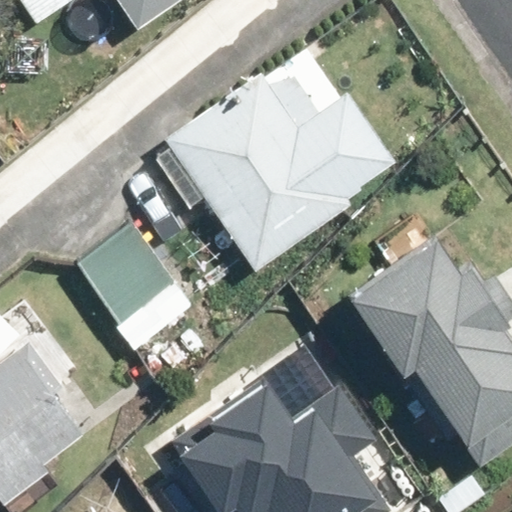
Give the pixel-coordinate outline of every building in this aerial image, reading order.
[(170,0),(100,0),(122,32),(170,0)] [(308,110),(282,70),(259,86),(248,70),(148,136),(239,271),(338,206),(335,201),(390,165),(340,89),(308,110)] [(143,215),(84,258),(144,340),(203,297),(143,215)] [(375,379),(389,370),(443,449),(511,402),(511,381),(486,343),(504,331),(458,263),(438,276),(414,240),(322,302),(375,379)] [(0,499),(84,442),(17,343),(0,354),(0,499)] [(170,448),(214,511),(234,511),(240,508),(242,511),(269,511),(273,510),(274,511),(382,511),(388,508),(347,449),(367,435),(337,391),(296,419),(269,381),(170,448)]
